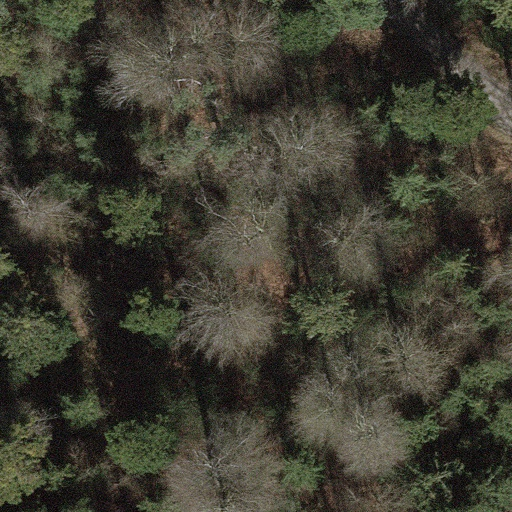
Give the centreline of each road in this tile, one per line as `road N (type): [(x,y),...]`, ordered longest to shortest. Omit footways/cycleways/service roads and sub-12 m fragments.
road 1 (track): [(0,428),(511,243)]
road 2 (track): [(386,0),(511,112)]
